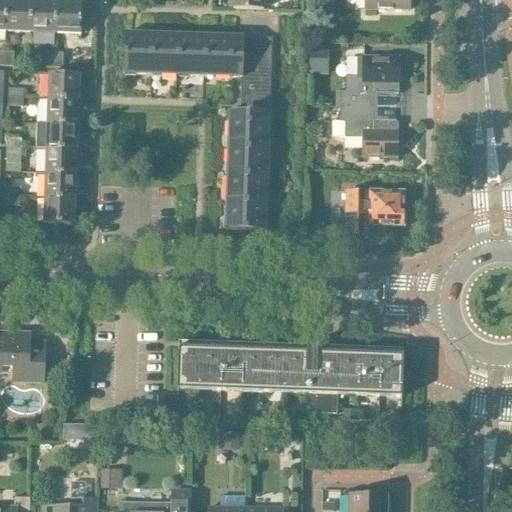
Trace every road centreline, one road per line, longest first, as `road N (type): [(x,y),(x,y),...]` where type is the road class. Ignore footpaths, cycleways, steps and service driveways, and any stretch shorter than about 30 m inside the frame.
road 1 (residential): [(0,278),(314,293)]
road 2 (secondary): [(485,83),(480,255)]
road 3 (secondary): [(481,353),(474,433),(484,508)]
road 4 (secondary): [(484,508),(511,366)]
road 5 (secondary): [(511,220),(485,83)]
road 6 (residential): [(452,282),(314,293)]
road 7 (residential): [(314,293),(450,317)]
